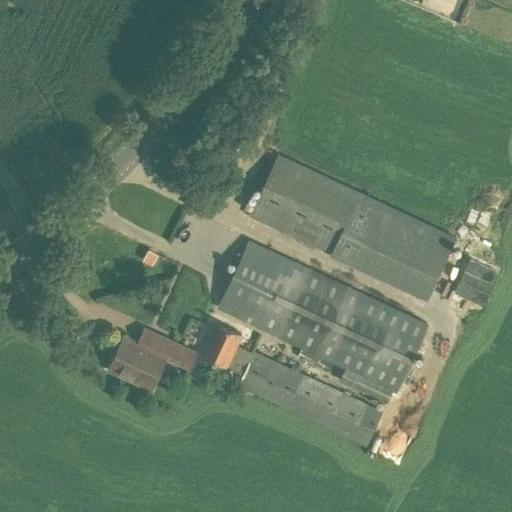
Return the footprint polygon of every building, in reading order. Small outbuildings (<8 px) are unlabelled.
[(426,299),(456,236),(278,152),(248,215),(330,252),(329,253),(426,299)] [(397,392),(429,323),(367,294),(266,247),(248,238),(216,307),(235,315),(344,367),(338,380),(387,402),(393,390),(397,392)] [(152,263),(157,252),(148,247),(142,258),(152,263)] [(254,352),(236,343),(241,333),(215,321),(200,352),(226,365),(243,373),(238,384),(366,445),(382,409),(254,350),(254,352)] [(198,351),(143,325),(136,342),(123,336),(108,368),(151,388),(165,358),(190,369),(198,351)] [(389,452),(412,459),(419,436),(396,429),(389,452)]
